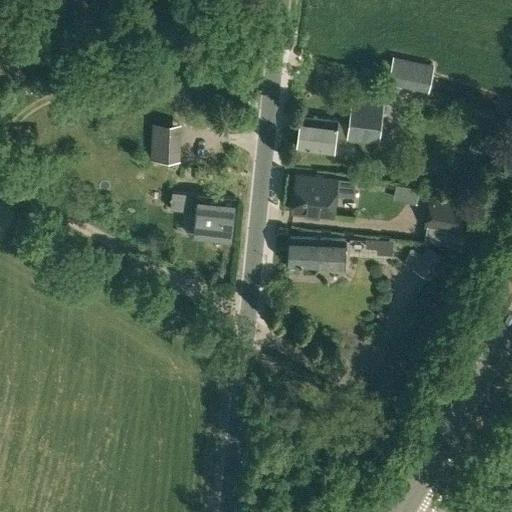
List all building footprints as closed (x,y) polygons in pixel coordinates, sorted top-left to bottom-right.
[(434,64),(393,56),(388,83),(429,91),(434,64)] [(298,147),(334,152),(336,136),(378,141),(382,103),(352,100),(349,121),(339,120),(339,119),(302,115),(298,147)] [(153,122),(152,158),(181,161),(181,123),(153,122)] [(338,177),(337,181),(296,176),(292,212),(333,217),(336,194),(354,196),(356,179),(338,177)] [(482,199),(483,187),(461,184),(459,196),(482,199)] [(194,236),(233,240),(237,197),(198,194),(198,193),(174,191),(172,208),(196,210),(194,236)] [(456,246),(460,229),(465,203),(433,197),(425,239),(456,246)] [(344,266),(345,240),(290,236),(289,263),(344,266)] [(391,253),(392,240),(392,239),(382,239),(367,238),(367,247),(376,248),(376,253),(391,253)] [(412,248),(408,255),(403,263),(433,279),(445,254),(426,245),(421,253),(412,248)]
